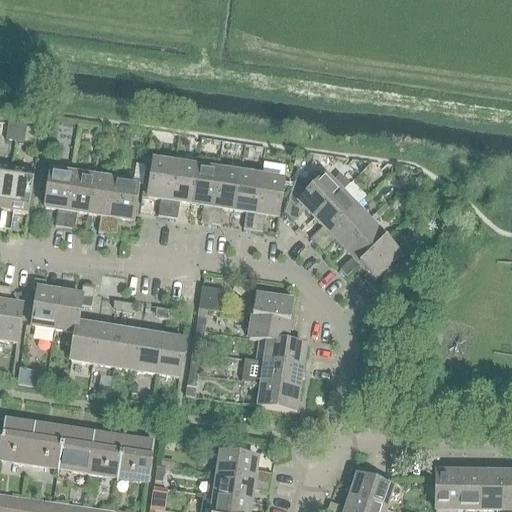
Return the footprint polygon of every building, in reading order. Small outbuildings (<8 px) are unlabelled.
[(24,128),(6,125),(4,143),(22,145),(24,128)] [(156,218),(166,220),(174,167),(152,163),(146,200),(159,202),(156,218)] [(0,212),(26,217),(33,173),(0,167),(0,212)] [(178,205),(190,207),(195,170),(174,167),(166,220),(176,221),(178,205)] [(199,225),(209,226),(217,173),(195,170),(190,207),(202,209),(199,225)] [(54,228),(63,230),(71,177),(49,173),(43,210),(56,212),(54,228)] [(238,176),(217,173),(209,226),(218,228),(221,211),(233,213),(238,176)] [(259,180),(238,176),(233,213),(244,215),(242,231),(251,233),(259,180)] [(75,215),(87,217),(92,180),(71,177),(63,230),(73,231),(75,215)] [(307,195),(310,192),(297,178),(283,215),(286,216),(298,205),(297,204),(307,195)] [(305,212),(313,221),(340,195),(324,178),(307,195),(297,204),(298,205),(286,216),(293,224),(305,212)] [(114,183),(92,180),(87,217),(99,219),(96,235),(106,236),(114,183)] [(276,220),(277,216),(282,183),(259,180),(251,233),(261,234),(263,218),(276,220)] [(136,186),(114,183),(106,236),(116,238),(118,221),(130,223),(136,186)] [(316,248),(355,210),(340,195),(313,221),(321,229),(309,241),(316,248)] [(370,226),(355,210),(316,248),(322,255),(334,243),(343,252),(370,226)] [(9,233),(11,220),(4,219),(2,232),(9,233)] [(357,267),(384,242),(370,226),(343,252),(351,260),(339,272),(346,279),(357,267)] [(398,256),(384,242),(357,267),(372,283),(367,287),(377,298),(413,263),(402,252),(398,256)] [(52,332),(58,295),(43,293),(45,284),(33,282),(31,291),(36,292),(30,329),(52,332)] [(238,285),(234,290),(232,292),(240,299),(246,292),(238,285)] [(0,343),(15,346),(18,327),(20,309),(8,307),(10,290),(1,289),(0,293),(0,343)] [(52,332),(73,336),(74,336),(75,326),(76,327),(79,308),(90,310),(93,291),(81,289),(80,298),(58,295),(52,332)] [(200,290),(198,303),(207,304),(209,291),(200,290)] [(292,326),(293,319),(289,318),(291,303),(254,297),(251,319),(292,326)] [(114,314),(121,315),(123,305),(112,304),(111,310),(114,314)] [(134,313),(134,307),(123,305),(121,315),(129,316),(134,313)] [(164,322),(166,312),(154,310),(154,316),(157,321),(164,322)] [(176,320),(177,314),(166,312),(164,322),(172,323),(176,320)] [(291,332),(292,326),(251,319),(247,342),(266,344),(284,346),(285,346),(287,332),(291,332)] [(204,322),(196,321),(194,333),(203,335),(204,322)] [(97,330),(76,327),(75,326),(74,336),(73,336),(69,363),(91,367),(97,330)] [(91,367),(112,370),(118,333),(97,330),(91,367)] [(134,374),(139,337),(118,333),(112,370),(134,374)] [(201,347),(203,335),(194,333),(192,346),(201,347)] [(134,374),(155,377),(161,340),(139,337),(134,374)] [(155,377),(177,380),(183,344),(161,340),(155,377)] [(266,344),(263,365),(304,371),(305,364),(301,364),(303,349),(285,346),(284,346),(266,344)] [(198,365),(189,364),(187,376),(196,378),(198,365)] [(263,365),(260,387),(297,392),(299,378),(303,378),(304,371),(263,365)] [(16,387),(44,392),(47,375),(19,371),(16,387)] [(194,390),(196,378),(187,376),(185,389),(194,390)] [(295,407),(297,392),(260,387),(256,409),(298,415),(299,407),(295,407)] [(0,463),(27,468),(33,428),(3,424),(0,440),(0,463)] [(27,468),(56,472),(62,433),(33,428),(27,468)] [(86,477),(92,437),(62,433),(56,472),(86,477)] [(86,477),(116,481),(121,442),(92,437),(86,477)] [(116,481),(146,486),(152,446),(121,442),(116,481)] [(270,476),(269,476),(254,474),(256,461),(219,455),(215,478),(269,486),(270,476)] [(174,463),(160,461),(159,468),(173,471),(174,463)] [(355,480),(350,495),(385,507),(391,490),(366,482),(369,473),(354,468),(351,478),(355,480)] [(155,469),(154,483),(161,484),(162,470),(155,469)] [(433,511),(456,511),(457,475),(434,475),(433,511)] [(477,511),(478,476),(457,475),(456,511),(477,511)] [(477,511),(499,511),(500,476),(478,476),(477,511)] [(511,511),(511,476),(500,476),(499,511),(511,511)] [(212,499),(249,505),(251,493),(267,495),(269,486),(215,478),(212,499)] [(161,484),(154,483),(153,489),(166,491),(167,484),(161,484)] [(383,511),(385,507),(350,495),(345,511),(329,506),(326,511),(383,511)] [(248,511),(249,505),(212,499),(210,511),(248,511)]
